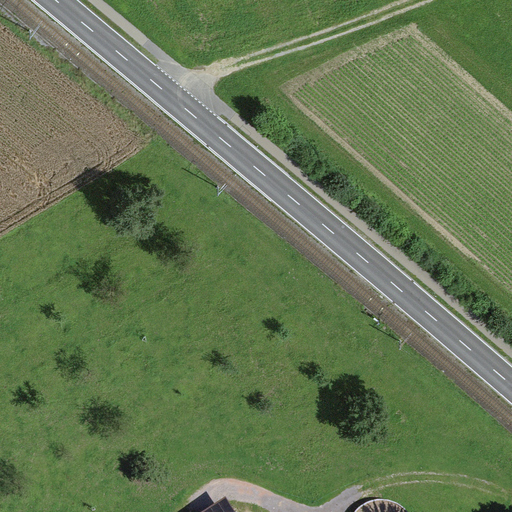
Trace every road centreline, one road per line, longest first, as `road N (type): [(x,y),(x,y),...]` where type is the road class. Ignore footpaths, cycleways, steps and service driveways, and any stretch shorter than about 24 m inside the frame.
road 1 (primary): [(511,386),(55,0)]
road 2 (track): [(189,82),(418,0)]
